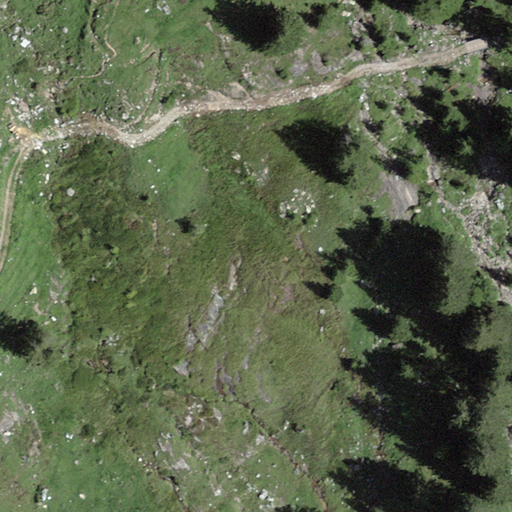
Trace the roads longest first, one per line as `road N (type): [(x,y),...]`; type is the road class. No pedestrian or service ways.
road 1 (track): [(511,42),(361,71),(254,104),(189,106),(149,136),(108,130)]
road 2 (track): [(108,130),(52,130),(26,147),(15,168),(0,260)]
